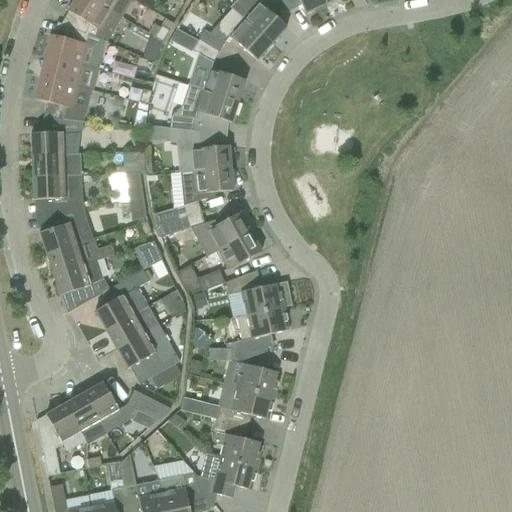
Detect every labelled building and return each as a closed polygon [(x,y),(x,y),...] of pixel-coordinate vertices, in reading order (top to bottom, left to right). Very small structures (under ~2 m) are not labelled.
[(111,12),(89,0),(74,0),(67,13),(76,19),(70,29),(70,30),(102,42),(106,44),(121,19),(111,12)] [(89,0),(111,12),(121,19),(132,1),(130,0),(89,0)] [(238,0),(230,9),(243,21),(271,45),(286,29),(271,15),(259,5),(262,0),(238,0)] [(297,0),(304,15),(324,6),(321,0),(297,0)] [(243,21),(228,38),(241,49),(256,62),(271,45),(243,21)] [(168,32),(161,28),(160,29),(153,25),(147,35),(162,43),(168,32)] [(49,37),(44,58),(80,67),(96,71),(102,42),(70,30),(70,29),(64,26),(59,39),(49,37)] [(203,31),(197,42),(218,54),(224,43),(203,31)] [(218,54),(197,42),(191,52),(198,56),(212,64),(218,54)] [(198,56),(189,88),(237,103),(244,82),(225,76),(210,71),(212,64),(198,56)] [(39,79),(75,88),(80,67),(44,58),(39,79)] [(90,91),(84,90),(39,79),(33,101),(46,104),(42,119),(73,123),(73,122),(82,123),(90,91)] [(170,117),(169,129),(193,132),(194,120),(193,120),(196,113),(230,125),(237,103),(189,88),(188,88),(179,118),(170,117)] [(150,93),(142,91),(139,104),(147,106),(150,93)] [(64,135),(81,135),(82,123),(73,122),(73,123),(42,119),(43,135),(30,135),(31,158),(65,156),(64,135)] [(169,129),(167,141),(177,142),(180,174),(192,173),(230,170),(228,148),(200,150),(198,133),(193,132),(169,129)] [(143,166),(143,153),(134,154),(134,166),(143,166)] [(78,155),(65,156),(31,158),(32,179),(79,177),(78,155)] [(232,192),(230,170),(192,173),(180,174),(179,174),(183,207),(151,217),(155,228),(200,214),(197,203),(207,200),(207,194),(232,192)] [(123,176),(127,202),(143,200),(139,176),(123,176)] [(80,199),(79,177),(32,179),(33,201),(45,201),(46,216),(82,210),(80,199)] [(145,218),(143,200),(127,202),(131,222),(145,218)] [(45,255),(90,241),(84,222),(82,210),(46,216),(51,230),(39,234),(45,255)] [(204,226),(200,214),(155,228),(158,239),(190,230),(204,226)] [(204,226),(190,230),(205,258),(217,252),(250,234),(239,214),(216,227),(214,222),(204,226)] [(146,223),(138,226),(142,238),(150,235),(146,223)] [(260,253),(250,234),(217,252),(227,271),(260,253)] [(52,276),(96,262),(96,261),(112,256),(109,247),(93,252),(90,241),(45,255),(52,276)] [(145,270),(165,261),(155,241),(135,251),(145,270)] [(108,291),(102,280),(96,262),(52,276),(59,297),(73,293),(78,308),(101,295),(108,291)] [(174,277),(186,299),(189,298),(201,293),(197,282),(190,269),(174,277)] [(105,332),(146,309),(135,290),(148,283),(142,272),(108,291),(101,295),(107,305),(94,313),(105,332)] [(256,272),(225,284),(227,296),(234,295),(240,294),(245,317),(283,308),(291,307),(291,305),(290,306),(285,284),(274,286),(255,290),(252,274),(257,273),(256,272)] [(197,282),(201,293),(223,285),(219,273),(197,282)] [(168,296),(175,307),(182,303),(176,292),(168,296)] [(202,294),(189,298),(192,311),(206,306),(202,294)] [(234,343),(232,351),(246,354),(249,353),(266,354),(267,349),(266,336),(288,331),(283,308),(245,317),(236,319),(241,342),(234,343)] [(116,351),(157,328),(146,309),(105,332),(116,351)] [(177,364),(174,358),(157,328),(116,351),(127,370),(138,364),(147,381),(177,364)] [(276,374),(256,369),(259,358),(264,359),(266,354),(249,353),(246,354),(232,351),(223,386),(236,389),(274,398),(277,384),(274,383),(276,374)] [(118,411),(102,384),(83,395),(105,435),(135,418),(138,412),(157,422),(170,411),(133,392),(126,407),(118,411)] [(270,413),(274,398),(236,389),(223,386),(215,421),(242,428),(245,416),(264,421),(266,412),(270,413)] [(105,435),(83,395),(64,406),(81,435),(87,445),(105,435)] [(87,445),(81,435),(64,406),(45,417),(51,427),(37,430),(44,465),(57,462),(54,451),(62,446),(67,456),(87,445)] [(239,440),(242,428),(215,421),(212,433),(224,436),(219,459),(256,468),(260,454),(256,453),(259,444),(239,440)] [(200,479),(194,478),(197,491),(206,503),(207,510),(213,509),(216,496),(231,500),(234,488),(247,491),(249,482),(253,483),(256,468),(219,459),(218,460),(206,457),(202,472),(200,479)] [(100,467),(99,458),(86,461),(88,470),(100,467)] [(207,511),(207,510),(206,503),(197,491),(194,478),(194,475),(158,482),(161,495),(164,511),(207,511)] [(49,489),(53,511),(54,511),(66,510),(61,486),(49,489)] [(164,511),(161,495),(138,499),(135,487),(123,489),(127,511),(164,511)] [(112,505),(90,509),(90,511),(127,511),(123,489),(110,492),(112,505)]
